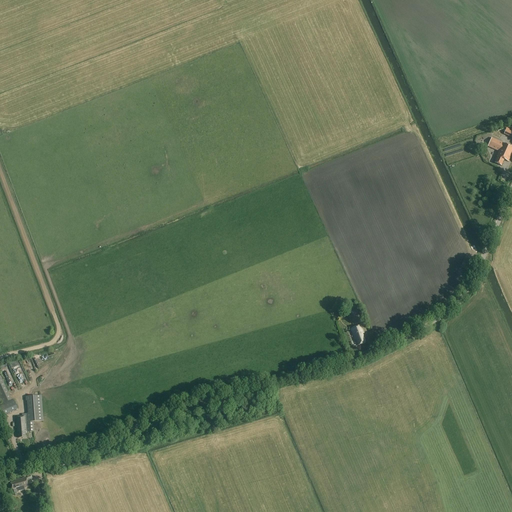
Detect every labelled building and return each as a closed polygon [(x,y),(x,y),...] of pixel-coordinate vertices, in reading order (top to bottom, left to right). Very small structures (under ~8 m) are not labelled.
[(501,166),(504,160),(508,162),(511,153),(511,147),(492,138),(488,147),(499,151),(496,157),(494,163),(501,166)] [(348,309),(351,316),(360,313),(357,305),(348,309)] [(366,343),(363,334),(364,334),(361,325),(351,329),(355,340),(357,339),(359,345),(366,343)] [(349,350),(355,348),(349,333),(348,333),(347,329),(342,331),(349,350)] [(3,369),(13,390),(20,387),(10,366),(3,369)] [(43,422),(41,396),(26,397),(26,401),(28,401),(28,414),(26,414),(27,417),(16,417),(16,430),(18,430),(19,438),(26,437),(26,435),(27,435),(27,433),(34,433),(33,422),(43,422)] [(14,400),(12,401),(3,405),(2,405),(0,406),(0,417),(17,410),(18,409),(16,406),(14,400)] [(0,420),(0,421),(6,434),(10,432),(4,419),(0,420)] [(11,484),(12,489),(17,487),(18,491),(25,490),(24,488),(29,487),(26,477),(23,478),(20,479),(15,480),(15,482),(11,484)]
